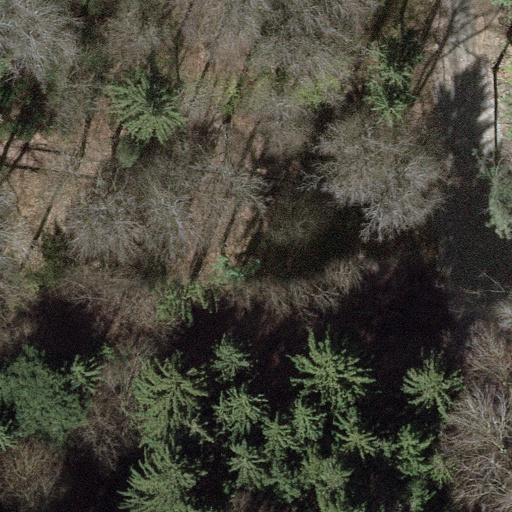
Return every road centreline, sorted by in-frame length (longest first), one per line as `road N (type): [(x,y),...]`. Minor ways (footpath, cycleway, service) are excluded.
road 1 (track): [(0,148),(499,205)]
road 2 (track): [(495,511),(482,351),(499,205)]
road 3 (track): [(499,205),(489,0)]
